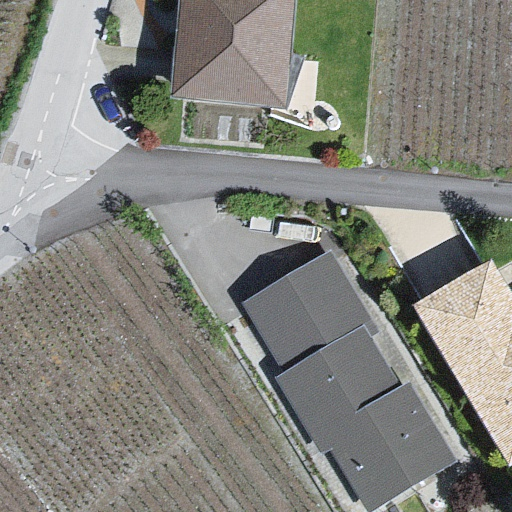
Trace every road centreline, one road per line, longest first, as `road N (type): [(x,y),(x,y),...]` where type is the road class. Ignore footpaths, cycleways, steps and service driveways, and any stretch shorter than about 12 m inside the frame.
road 1 (residential): [(511,204),(28,173)]
road 2 (residential): [(81,0),(28,173)]
